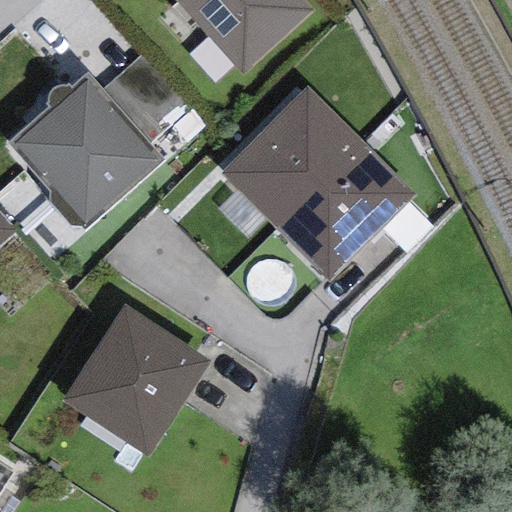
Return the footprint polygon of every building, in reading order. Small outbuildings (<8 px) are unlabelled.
[(312,15),(298,0),(172,0),(243,78),(312,15)] [(139,57),(97,95),(140,142),(182,104),(139,57)] [(48,112),(7,149),(84,235),(162,166),(140,142),(97,95),(84,80),(70,93),(67,90),(65,91),(61,92),(56,93),(50,96),(47,101),(45,105),(45,111),(48,112)] [(222,181),(274,232),(361,147),(308,95),(222,181)] [(415,200),(361,147),(274,232),(329,287),(415,200)] [(0,213),(0,244),(16,231),(0,213)] [(124,312),(62,407),(146,463),(209,367),(124,312)] [(0,497),(13,477),(0,469),(0,497)]
